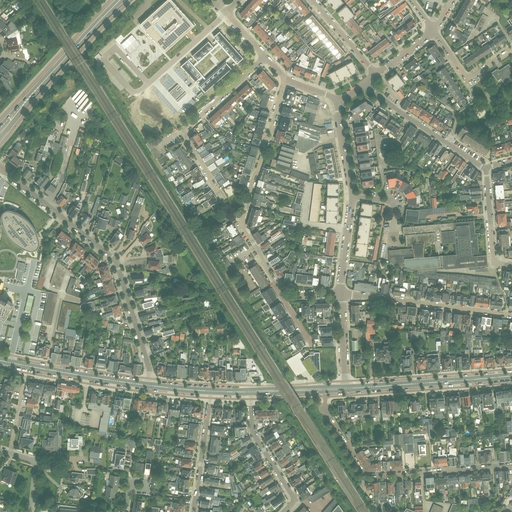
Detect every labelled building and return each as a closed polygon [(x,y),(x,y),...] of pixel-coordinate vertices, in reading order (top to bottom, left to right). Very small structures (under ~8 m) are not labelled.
[(171,0),(167,0),(140,25),(165,52),(186,34),(190,30),(195,25),(171,0)] [(259,4),(253,0),(252,0),(249,4),(254,9),(259,5),(259,4)] [(261,2),(262,0),(253,0),(259,4),(261,7),(265,10),(266,8),(263,5),(261,2)] [(289,10),(286,12),(287,14),(291,11),(302,2),(300,0),(294,0),(289,5),(292,8),(289,10)] [(326,0),(335,10),(344,2),(341,0),(326,0)] [(396,7),(394,5),(399,1),(398,0),(388,0),(387,1),(388,2),(391,6),(385,10),(383,11),(378,15),(381,18),(396,7)] [(474,0),(465,0),(464,2),(471,6),(472,7),(472,8),(476,10),(477,9),(477,8),(474,6),(474,4),(473,4),(474,0)] [(302,2),(291,11),(292,13),(295,10),(298,8),(301,10),(306,6),(302,2)] [(468,12),(471,6),(464,2),(461,9),(468,12)] [(396,8),(399,12),(400,11),(404,8),(406,7),(403,3),(401,5),(396,8)] [(252,12),(254,9),(249,4),(244,9),(256,19),(257,18),(254,15),(254,14),(252,12)] [(346,23),(352,17),(355,15),(346,5),(337,12),(346,23)] [(301,10),(299,12),(301,15),(303,13),(305,15),(310,11),(306,6),(301,10)] [(252,24),(256,19),(244,9),(240,14),(246,19),(248,17),(250,19),(250,20),(249,21),(252,24)] [(465,18),(468,12),(461,9),(458,15),(465,18)] [(313,14),(305,20),(306,22),(306,21),(309,24),(316,18),(315,17),(315,16),(313,14)] [(404,18),(403,19),(404,21),(405,21),(406,21),(411,28),(416,24),(415,22),(413,20),(414,18),(411,14),(405,18),(404,17),(403,17),(404,18)] [(466,19),(465,18),(458,15),(454,21),(461,24),(463,21),(464,22),(465,20),(469,23),(471,20),(466,18),(466,19)] [(350,27),(356,22),(352,17),(346,23),(350,27)] [(316,18),(309,24),(312,28),(319,22),(316,18)] [(257,32),(268,22),(270,20),(268,19),(263,23),(263,22),(261,24),(259,22),(257,20),(253,25),(254,26),(253,28),(257,32)] [(407,32),(411,28),(406,21),(405,21),(404,21),(400,23),(400,24),(403,27),(407,32)] [(267,27),(266,26),(269,24),(268,22),(257,32),(261,37),(266,32),(263,30),(267,27)] [(319,22),(312,28),(315,32),(322,26),(319,22)] [(353,31),(359,26),(356,22),(350,27),(353,31)] [(464,34),(455,29),(457,26),(451,23),(448,28),(456,32),(455,34),(457,35),(458,33),(460,34),(460,35),(462,36),(467,39),(469,35),(464,32),(464,34)] [(8,25),(7,27),(5,24),(0,29),(0,33),(3,36),(9,29),(11,30),(13,33),(18,29),(16,27),(14,29),(9,25),(8,25)] [(407,32),(403,27),(400,24),(395,28),(396,28),(402,36),(407,32)] [(322,26),(315,32),(318,36),(326,30),(322,26)] [(359,26),(353,31),(357,35),(363,30),(359,26)] [(493,32),(494,34),(496,32),(497,34),(496,35),(502,43),(507,40),(502,34),(500,36),(493,26),(491,28),(494,31),(493,32)] [(397,39),(402,36),(396,28),(395,28),(393,29),(396,32),(393,34),(397,39)] [(452,34),(458,37),(460,35),(460,34),(458,33),(457,35),(455,34),(456,32),(448,28),(445,33),(451,37),(452,34)] [(20,38),(17,38),(17,34),(20,32),(18,29),(13,33),(12,33),(14,36),(9,39),(10,39),(10,40),(6,40),(6,44),(8,44),(8,46),(19,44),(22,44),(22,43),(21,38),(20,38)] [(326,30),(318,36),(322,40),(329,33),(326,30)] [(214,36),(238,63),(244,58),(220,31),(214,36)] [(265,41),(270,36),(266,32),(261,37),(265,41)] [(495,36),(491,38),(497,46),(502,43),(496,35),(497,34),(496,32),(494,34),(495,36)] [(329,33),(322,40),(325,44),(332,37),(329,33)] [(484,33),(482,34),(484,38),(483,38),(483,39),(484,40),(486,39),(487,41),(486,41),(492,50),(497,46),(491,38),(489,40),(488,38),(484,33)] [(129,37),(121,44),(125,49),(136,39),(132,34),(129,37)] [(274,41),(270,36),(265,41),(266,43),(266,44),(268,46),(274,41)] [(460,40),(459,41),(462,45),(466,42),(467,39),(462,36),(460,40)] [(332,37),(325,44),(328,47),(336,41),(332,37)] [(381,41),(386,47),(391,44),(386,38),(381,41)] [(482,45),(483,47),(487,53),(492,50),(486,41),(487,41),(486,39),(484,40),(486,42),(482,45)] [(209,41),(193,55),(198,61),(214,47),(209,41)] [(336,41),(328,47),(332,51),(339,45),(336,41)] [(382,51),(386,47),(381,41),(377,44),(382,51)] [(275,53),(286,43),(285,42),(282,44),(279,47),(277,44),(272,49),(275,53)] [(279,58),(285,53),(282,51),(286,48),(285,47),(288,45),(286,43),(275,53),(279,58)] [(304,43),(300,47),(302,49),(304,52),(308,48),(304,43)] [(19,48),(19,44),(8,46),(9,48),(7,49),(8,52),(12,51),(12,55),(19,54),(20,57),(25,59),(24,54),(23,53),(22,49),(22,48),(21,47),(20,47),(19,48)] [(378,54),(382,51),(377,44),(373,48),(378,54)] [(432,53),(438,49),(434,44),(428,48),(432,53)] [(339,45),(332,51),(335,55),(342,49),(339,45)] [(477,48),(478,47),(477,45),(474,47),(476,49),(475,50),(476,52),(474,53),(478,59),(482,56),(478,50),(477,48)] [(483,47),(481,49),(479,47),(478,47),(477,48),(478,50),(482,56),(487,53),(483,47)] [(373,57),(378,54),(373,48),(368,51),(373,57)] [(284,62),(294,53),(296,51),(294,49),(290,53),(290,52),(288,50),(285,53),(279,58),(284,62)] [(342,49),(335,55),(336,57),(338,60),(346,53),(345,52),(342,49)] [(432,60),(441,54),(438,49),(432,53),(429,55),(432,60)] [(473,63),(469,57),(467,54),(468,54),(467,52),(465,53),(466,55),(465,56),(467,58),(464,60),(468,66),(473,63)] [(293,62),(291,60),(296,55),(294,53),(284,62),(288,67),(293,62)] [(303,59),(305,55),(303,53),(302,54),(299,58),(301,60),(300,62),(298,66),(295,65),(293,71),(298,73),(303,59)] [(473,63),(478,59),(474,53),(469,57),(473,63)] [(444,63),(442,61),(444,59),(441,54),(432,60),(436,65),(435,65),(436,68),(439,66),(444,63)] [(307,66),(305,65),(308,56),(305,55),(303,59),(298,73),(304,76),(307,66)] [(316,70),(320,59),(317,57),(310,78),(315,80),(317,75),(319,75),(322,68),(320,67),(318,71),(316,70)] [(13,63),(12,62),(8,59),(6,62),(4,60),(1,65),(8,71),(10,68),(14,70),(17,66),(18,67),(20,61),(15,60),(13,63)] [(410,63),(414,68),(419,65),(415,59),(410,63)] [(187,60),(181,65),(196,82),(202,76),(187,60)] [(310,78),(315,63),(315,62),(313,61),(311,68),(307,66),(304,76),(310,78)] [(346,64),(352,74),(358,71),(352,61),(346,64)] [(226,62),(200,86),(205,92),(232,68),(226,62)] [(327,63),(322,76),(325,77),(330,64),(327,63)] [(409,72),(414,68),(410,63),(405,66),(409,72)] [(346,77),(352,74),(346,64),(341,67),(346,77)] [(498,69),(492,72),(498,80),(501,78),(502,80),(505,84),(509,81),(511,78),(511,69),(511,68),(509,64),(504,67),(505,68),(499,71),(498,69)] [(6,73),(8,71),(1,65),(0,66),(0,72),(3,74),(1,77),(6,81),(10,76),(6,73)] [(448,72),(444,67),(441,69),(439,66),(436,68),(437,68),(434,70),(436,73),(437,72),(440,77),(448,72)] [(340,81),(346,77),(341,67),(335,70),(340,81)] [(259,83),(262,80),(267,75),(263,70),(257,75),(260,77),(255,82),(253,79),(250,82),(254,86),(259,83)] [(334,84),(340,81),(335,70),(329,74),(334,84)] [(440,84),(444,82),(451,77),(448,72),(440,77),(442,79),(439,82),(440,84)] [(397,73),(387,80),(396,90),(405,83),(397,73)] [(262,80),(254,86),(255,87),(256,85),(257,87),(260,84),(260,85),(264,82),(266,85),(272,79),(267,75),(262,80)] [(422,78),(419,80),(413,84),(409,90),(413,93),(419,84),(421,85),(422,83),(425,87),(429,85),(429,84),(424,77),(422,78)] [(447,87),(455,82),(451,77),(444,82),(447,87)] [(263,92),(262,95),(263,96),(269,98),(270,95),(270,94),(269,94),(269,92),(272,90),(271,89),(276,84),(272,79),(266,85),(269,88),(267,90),(266,89),(263,92)] [(450,92),(458,87),(455,82),(447,87),(450,92)] [(243,88),(248,94),(253,89),(248,84),(243,88)] [(454,97),(461,92),(458,87),(450,92),(454,97)] [(243,98),(248,94),(243,88),(238,93),(243,98)] [(304,102),(305,96),(301,95),(301,96),(295,95),(296,92),(289,89),(287,95),(300,99),(301,100),(301,101),(304,102)] [(457,102),(465,97),(461,92),(454,97),(457,102)] [(238,102),(243,98),(238,93),(233,97),(238,102)] [(411,103),(416,96),(413,93),(410,97),(409,97),(407,100),(406,99),(401,106),(406,110),(411,103)] [(301,100),(300,99),(287,95),(285,101),(293,103),(294,100),(301,102),(301,101),(301,100)] [(321,128),(313,126),(319,106),(320,101),(309,96),(308,97),(306,103),(304,110),(311,112),(307,124),(302,122),(299,132),(298,135),(299,136),(295,148),(296,148),(299,149),(299,151),(304,153),(319,143),(321,138),(319,138),(320,134),(328,133),(326,127),(321,128)] [(233,107),(238,102),(233,97),(228,101),(233,107)] [(461,107),(460,108),(461,110),(467,106),(466,104),(468,102),(465,97),(457,102),(461,107)] [(359,105),(362,110),(365,108),(370,111),(373,106),(368,103),(366,100),(359,105)] [(413,112),(421,101),(419,100),(416,104),(413,102),(409,109),(410,109),(410,110),(411,110),(413,112)] [(231,109),(233,107),(228,101),(224,106),(229,111),(232,114),(234,117),(236,115),(231,109)] [(421,101),(413,112),(416,113),(416,114),(417,114),(418,115),(422,108),(419,107),(422,102),(421,101)] [(359,112),(362,110),(359,105),(351,110),(353,113),(353,119),(359,118),(359,112)] [(424,119),(432,107),(430,105),(426,111),(424,109),(420,116),(420,117),(421,117),(422,117),(424,119)] [(430,114),(433,109),(435,106),(433,105),(432,107),(424,119),(426,120),(426,121),(427,121),(428,121),(428,122),(432,115),(430,114)] [(224,116),(229,111),(224,106),(219,110),(224,116)] [(294,109),(291,108),(284,106),(282,110),(300,115),(301,113),(293,111),(294,109)] [(221,118),(224,116),(219,110),(214,114),(221,123),(225,126),(226,125),(224,122),(224,121),(221,118)] [(368,116),(366,118),(368,121),(369,120),(372,122),(374,119),(379,122),(385,113),(381,110),(381,111),(380,110),(376,116),(373,114),(371,118),(368,116)] [(448,126),(449,119),(451,119),(453,114),(450,111),(446,117),(443,122),(439,129),(438,129),(442,132),(441,133),(445,136),(448,134),(449,130),(447,129),(448,126)] [(266,122),(268,116),(255,113),(255,115),(259,117),(258,119),(266,122)] [(385,113),(379,122),(384,125),(389,117),(388,116),(389,115),(385,113)] [(434,126),(442,115),(440,113),(437,118),(434,116),(430,123),(434,126)] [(219,125),(221,123),(214,114),(209,119),(214,124),(217,122),(219,125)] [(441,121),(444,116),(442,115),(434,126),(439,129),(443,122),(441,121)] [(391,130),(397,121),(393,118),(393,119),(392,118),(386,127),(391,130)] [(355,128),(354,128),(354,132),(355,131),(356,133),(362,132),(365,131),(365,126),(368,125),(367,121),(360,122),(361,126),(355,127),(355,128)] [(389,133),(394,136),(397,138),(401,132),(398,130),(401,125),(400,124),(401,123),(397,121),(391,130),(389,133)] [(204,135),(207,134),(214,130),(208,123),(204,126),(207,130),(201,134),(201,133),(199,134),(199,135),(198,135),(197,133),(190,138),(193,142),(204,135)] [(256,128),(255,131),(263,133),(264,128),(252,124),(250,123),(249,126),(256,128)] [(405,140),(414,127),(410,124),(404,133),(406,134),(401,141),(403,143),(405,140)] [(468,132),(471,129),(465,125),(464,128),(462,127),(457,135),(462,138),(461,139),(467,143),(472,135),(468,132)] [(403,148),(407,142),(410,137),(412,139),(418,130),(414,127),(405,140),(403,143),(401,146),(403,148)] [(277,134),(290,138),(291,136),(285,134),(286,132),(279,129),(277,134)] [(356,137),(355,137),(356,141),(357,140),(357,142),(363,141),(366,140),(367,140),(366,135),(369,134),(369,130),(365,131),(362,132),(362,135),(356,136),(356,137)] [(196,140),(193,142),(193,143),(195,147),(203,142),(202,140),(209,136),(211,134),(210,132),(207,134),(204,135),(196,140)] [(417,150),(426,135),(421,132),(415,141),(418,143),(415,149),(417,150)] [(47,140),(45,146),(44,150),(56,154),(60,142),(54,141),(56,135),(49,133),(47,140)] [(66,141),(67,136),(62,135),(60,142),(56,154),(52,167),(60,170),(67,147),(65,146),(66,141)] [(259,144),(261,139),(249,135),(248,138),(252,139),(252,142),(259,144)] [(418,151),(421,148),(424,144),(427,146),(432,139),(426,135),(417,150),(418,151)] [(472,146),(477,138),(472,135),(467,143),(472,146)] [(502,144),(500,140),(499,136),(497,137),(498,140),(501,153),(503,152),(503,153),(507,152),(507,151),(505,143),(502,144)] [(476,149),(482,141),(477,138),(472,146),(476,149)] [(358,149),(358,151),(364,150),(368,149),(372,148),(370,139),(367,140),(366,140),(363,141),(364,144),(357,145),(357,146),(356,146),(357,150),(358,149)] [(501,153),(498,140),(495,141),(496,143),(492,144),(495,154),(495,155),(499,154),(499,153),(501,153)] [(481,152),(486,144),(482,141),(476,149),(481,152)] [(259,145),(251,143),(247,142),(246,144),(242,143),(241,146),(243,146),(257,150),(259,145)] [(442,146),(437,142),(435,144),(433,143),(427,152),(430,154),(432,154),(433,152),(437,155),(442,146)] [(199,152),(210,145),(209,143),(205,145),(203,143),(196,148),(199,152)] [(19,158),(19,159),(16,157),(18,154),(20,147),(17,144),(8,155),(11,157),(13,158),(10,161),(17,167),(19,164),(23,165),(25,160),(19,158)] [(295,148),(282,144),(278,160),(273,158),(270,166),(291,172),(292,166),(290,165),(294,153),(296,148),(295,148)] [(486,147),(488,145),(486,144),(481,152),(485,155),(489,149),(486,147)] [(210,145),(199,152),(202,157),(209,152),(208,150),(212,147),(210,145)] [(176,155),(184,150),(183,148),(182,149),(180,146),(173,150),(172,149),(169,151),(173,157),(176,155)] [(256,156),(257,150),(243,146),(242,149),(249,151),(248,153),(256,156)] [(219,153),(222,150),(225,149),(224,147),(213,153),(212,151),(203,158),(205,161),(219,153)] [(369,158),(369,152),(372,152),(372,148),(368,149),(364,150),(365,153),(359,154),(359,155),(358,155),(358,159),(359,158),(360,160),(366,159),(369,158)] [(449,152),(445,149),(440,156),(441,157),(439,160),(442,162),(445,159),(449,152)] [(177,161),(186,155),(184,152),(185,152),(184,150),(176,155),(177,158),(176,159),(177,161)] [(445,159),(449,161),(454,154),(449,151),(449,152),(445,159)] [(416,152),(411,158),(406,165),(408,167),(417,153),(416,152)] [(220,155),(219,153),(205,161),(207,165),(217,159),(216,157),(220,155)] [(308,155),(312,176),(318,175),(318,173),(314,154),(308,155)] [(182,165),(190,159),(189,158),(188,158),(186,155),(177,161),(174,162),(176,165),(180,162),(182,165)] [(461,159),(456,155),(451,162),(452,162),(451,164),(456,165),(461,159)] [(121,164),(124,160),(117,156),(114,160),(121,164)] [(372,162),(372,161),(373,161),(373,157),(369,158),(366,159),(366,162),(360,163),(360,164),(359,164),(360,168),(361,167),(361,169),(367,168),(371,167),(370,163),(371,163),(372,162)] [(181,171),(192,165),(190,161),(191,161),(190,159),(182,165),(183,167),(180,169),(180,170),(181,171)] [(215,161),(208,166),(211,171),(222,163),(223,163),(225,161),(224,159),(221,161),(216,164),(215,161)] [(456,165),(455,167),(460,170),(459,171),(458,170),(456,174),(459,176),(460,175),(464,169),(463,168),(466,163),(461,159),(456,165)] [(252,169),(254,162),(246,160),(245,164),(240,163),(239,165),(252,169)] [(31,167),(29,165),(29,164),(25,162),(22,170),(24,171),(22,174),(23,175),(22,175),(24,176),(27,178),(30,175),(33,172),(32,171),(34,169),(31,167)] [(224,169),(222,166),(225,165),(223,163),(222,163),(211,171),(214,175),(224,169)] [(250,174),(252,169),(239,165),(239,168),(243,169),(242,172),(250,174)] [(470,176),(475,169),(475,168),(470,165),(466,170),(464,168),(464,169),(460,175),(463,177),(465,177),(467,174),(470,176)] [(372,176),(371,170),(375,170),(374,166),(371,167),(367,168),(368,171),(361,172),(361,173),(360,173),(361,177),(362,176),(362,178),(369,177),(368,177),(372,176)] [(193,177),(200,172),(196,167),(189,171),(190,171),(185,174),(186,176),(191,173),(193,177)] [(271,169),(263,167),(261,173),(274,177),(277,178),(277,175),(275,175),(276,174),(270,173),(271,169)] [(228,170),(227,170),(226,168),(214,176),(217,181),(230,172),(228,170)] [(475,169),(470,176),(473,178),(472,179),(472,181),(472,186),(478,185),(478,181),(475,181),(475,179),(479,172),(475,169)] [(299,179),(305,181),(307,182),(309,176),(292,170),(290,175),(299,179)] [(494,173),(494,175),(493,175),(493,176),(493,177),(493,178),(494,178),(494,179),(495,180),(502,180),(502,183),(511,183),(510,179),(508,179),(507,176),(505,176),(504,171),(504,170),(503,170),(502,170),(501,170),(500,170),(500,171),(499,171),(500,173),(494,173)] [(203,178),(201,174),(200,172),(193,177),(197,183),(193,185),(195,189),(201,185),(205,182),(203,178)] [(227,180),(226,178),(231,175),(230,172),(217,181),(220,185),(222,184),(224,187),(230,183),(228,180),(227,180)] [(261,173),(259,178),(267,181),(268,177),(274,179),(274,177),(261,173)] [(396,177),(389,178),(388,174),(385,175),(386,182),(389,182),(390,187),(394,186),(396,177)] [(43,187),(50,178),(45,175),(43,177),(41,175),(36,182),(43,187)] [(368,177),(369,177),(369,180),(363,181),(363,182),(362,182),(362,186),(363,185),(363,187),(373,185),(373,182),(376,182),(376,175),(372,176),(368,177)] [(57,180),(55,178),(50,183),(51,184),(45,191),(50,195),(56,188),(53,185),(57,180)] [(247,186),(248,180),(241,178),(240,179),(237,178),(236,182),(233,181),(233,184),(239,186),(240,184),(247,186)] [(257,185),(270,189),(271,187),(266,186),(267,182),(259,179),(257,185)] [(403,190),(409,183),(402,180),(399,188),(403,190)] [(132,187),(137,190),(140,183),(134,181),(132,187)] [(60,193),(62,195),(57,201),(62,205),(67,199),(68,200),(70,192),(69,192),(66,192),(65,194),(63,193),(67,183),(65,182),(60,193)] [(413,190),(413,189),(409,183),(403,190),(405,194),(413,190)] [(408,198),(420,195),(416,188),(413,189),(413,190),(405,194),(408,198)] [(207,200),(215,195),(211,190),(198,198),(200,200),(205,196),(207,200)] [(191,191),(182,197),(184,201),(194,195),(191,191)] [(253,198),(266,201),(268,202),(267,204),(273,205),(274,202),(270,201),(268,199),(265,198),(266,196),(263,195),(263,194),(255,192),(254,194),(253,197),(253,198)] [(218,201),(215,195),(207,200),(202,203),(205,209),(218,201)] [(419,207),(420,203),(420,195),(408,198),(407,203),(412,203),(412,207),(419,207)] [(252,201),(252,203),(260,206),(261,203),(266,204),(266,201),(253,198),(252,201)] [(71,215),(79,202),(78,201),(78,202),(77,201),(74,205),(72,204),(67,212),(71,215)] [(75,218),(80,209),(78,208),(81,204),(80,203),(80,202),(79,202),(71,215),(75,218)] [(133,239),(136,231),(133,230),(135,224),(136,224),(138,217),(143,204),(136,202),(131,215),(132,216),(130,221),(131,221),(129,229),(127,237),(130,238),(130,239),(132,239),(132,238),(133,239)] [(373,204),(362,202),(361,209),(372,211),(373,204)] [(469,213),(472,213),(478,213),(478,212),(479,212),(478,209),(477,205),(476,205),(475,204),(468,205),(469,213)] [(405,221),(418,223),(426,222),(425,216),(429,214),(460,211),(459,205),(415,209),(406,208),(405,221)] [(91,218),(88,215),(89,213),(89,210),(83,206),(82,211),(85,214),(80,219),(86,224),(91,218)] [(192,210),(190,212),(194,217),(196,216),(200,213),(198,209),(197,207),(196,208),(195,208),(192,210)] [(253,207),(251,213),(257,215),(259,215),(260,212),(260,210),(253,207)] [(100,228),(106,210),(103,209),(102,212),(98,211),(97,216),(98,216),(95,226),(100,228)] [(372,217),(372,211),(361,209),(360,216),(372,217)] [(5,226),(9,232),(9,233),(14,239),(15,239),(19,245),(22,246),(25,248),(30,250),(35,246),(37,248),(37,247),(38,247),(39,246),(39,245),(39,244),(39,243),(39,242),(39,240),(39,238),(38,237),(40,236),(40,235),(39,234),(38,233),(37,233),(32,228),(33,227),(28,221),(27,221),(22,215),(17,212),(11,210),(7,214),(5,212),(3,213),(2,215),(2,216),(2,217),(2,219),(3,221),(3,223),(2,225),(3,226),(4,227),(5,226)] [(108,215),(109,211),(106,210),(100,228),(105,229),(109,220),(110,220),(111,216),(108,215)] [(159,215),(155,212),(151,217),(154,220),(159,215)] [(259,215),(257,215),(251,213),(249,218),(257,221),(260,222),(261,222),(263,217),(259,215)] [(371,224),(372,217),(360,216),(359,222),(371,224)] [(284,220),(284,223),(290,224),(294,225),(299,226),(301,217),(295,217),(295,222),(292,221),(290,221),(284,220)] [(249,218),(247,224),(251,230),(255,228),(254,226),(253,226),(254,223),(256,223),(257,221),(249,218)] [(403,232),(405,232),(407,245),(412,245),(413,249),(389,251),(390,263),(409,268),(409,269),(409,271),(417,270),(436,269),(440,268),(440,269),(469,266),(475,266),(478,265),(481,265),(484,265),(485,270),(488,270),(488,264),(487,254),(479,255),(477,233),(475,233),(474,221),(403,227),(403,232)] [(370,230),(371,224),(359,222),(358,229),(370,230)] [(225,234),(236,228),(235,226),(234,226),(233,223),(226,227),(225,225),(213,233),(215,236),(220,232),(222,230),(225,234)] [(144,245),(149,240),(150,241),(151,241),(152,240),(152,239),(152,238),(147,233),(150,230),(144,224),(140,232),(144,236),(139,240),(140,241),(140,242),(140,243),(141,244),(142,244),(143,244),(144,245)] [(255,239),(266,231),(271,228),(270,227),(269,228),(268,227),(260,232),(258,230),(252,234),(253,237),(255,239)] [(236,228),(225,234),(226,237),(230,234),(232,236),(238,232),(237,229),(236,228)] [(277,234),(280,232),(278,229),(270,234),(272,237),(277,234)] [(369,237),(370,230),(358,229),(358,235),(369,237)] [(499,230),(500,245),(504,245),(505,257),(511,256),(511,246),(510,247),(508,229),(499,230)] [(57,247),(67,235),(62,231),(59,234),(58,233),(56,236),(57,237),(56,237),(59,240),(55,245),(57,247)] [(115,245),(118,241),(120,239),(118,237),(121,233),(118,231),(113,237),(110,241),(112,243),(112,244),(113,245),(114,245),(115,245)] [(266,231),(255,239),(256,241),(258,244),(264,239),(263,237),(268,234),(266,231)] [(241,236),(239,233),(232,237),(234,239),(229,243),(230,245),(242,237),(241,236)] [(272,237),(271,238),(264,242),(265,243),(261,245),(263,247),(262,248),(263,249),(264,250),(271,246),(268,242),(270,242),(272,240),(278,237),(277,234),(272,237)] [(59,248),(63,243),(67,245),(68,246),(70,243),(69,242),(72,239),(67,235),(57,247),(59,248)] [(368,243),(369,237),(358,235),(357,242),(368,243)] [(242,238),(242,237),(230,245),(231,247),(237,244),(238,246),(244,242),(242,238)] [(274,253),(272,251),(285,243),(283,239),(263,252),(267,258),(274,253)] [(70,259),(73,256),(75,253),(81,246),(76,242),(73,245),(72,244),(69,247),(71,248),(70,249),(73,251),(71,254),(69,257),(68,258),(70,259)] [(367,250),(368,243),(357,242),(356,248),(367,250)] [(157,257),(164,256),(162,250),(158,251),(156,245),(155,244),(153,244),(152,244),(152,245),(152,246),(146,248),(147,250),(146,251),(146,252),(146,253),(147,253),(148,253),(148,255),(155,253),(157,257)] [(83,253),(86,250),(81,246),(75,253),(77,255),(77,254),(81,257),(81,256),(82,257),(84,254),(83,253)] [(366,257),(367,250),(356,248),(355,255),(366,257)] [(60,257),(53,251),(50,255),(57,261),(60,257)] [(81,274),(83,271),(95,257),(90,253),(87,257),(86,255),(84,258),(85,259),(84,260),(88,262),(80,272),(81,274)] [(177,254),(168,255),(168,262),(172,262),(172,257),(177,257),(177,254)] [(277,254),(269,260),(272,265),(280,259),(277,254)] [(156,268),(156,269),(156,270),(158,270),(159,270),(159,269),(160,268),(160,262),(164,262),(164,256),(157,257),(156,261),(149,261),(149,263),(148,263),(148,264),(148,265),(148,266),(149,266),(149,268),(156,268)] [(97,265),(100,262),(95,257),(83,271),(86,274),(90,269),(89,268),(91,266),(95,268),(96,269),(98,266),(97,265)] [(252,273),(260,268),(255,261),(248,265),(247,263),(245,264),(248,269),(249,269),(252,273)] [(354,269),(354,272),(359,272),(359,273),(362,274),(362,272),(363,266),(362,266),(363,262),(355,261),(354,269)] [(275,265),(272,267),(279,277),(284,274),(282,271),(287,268),(283,263),(278,267),(279,267),(277,268),(275,265)] [(294,281),(297,264),(292,263),(292,267),(290,266),(289,274),(286,273),(286,277),(285,277),(285,280),(294,281)] [(108,267),(107,265),(106,266),(106,265),(103,264),(102,264),(101,266),(101,267),(99,267),(101,273),(110,271),(109,267),(108,267)] [(257,281),(265,276),(260,268),(252,273),(257,281)] [(436,269),(417,270),(417,276),(421,276),(425,277),(429,277),(436,278),(437,273),(436,269)] [(111,277),(110,275),(111,275),(110,271),(101,273),(102,278),(96,280),(97,283),(103,281),(103,280),(111,277)] [(133,275),(134,283),(144,282),(144,278),(149,277),(149,272),(146,271),(143,271),(143,274),(133,275)] [(359,290),(362,274),(359,273),(359,272),(354,272),(348,271),(348,275),(355,276),(354,281),(355,281),(354,289),(359,290)] [(400,283),(403,283),(403,281),(402,281),(403,273),(400,272),(400,277),(399,280),(398,280),(398,285),(395,284),(395,283),(391,283),(391,288),(393,288),(393,294),(399,295),(400,283)] [(265,276),(257,281),(261,288),(269,283),(265,276)] [(386,278),(379,277),(378,287),(381,287),(380,291),(387,292),(388,283),(385,283),(386,278)] [(113,285),(113,283),(111,279),(103,282),(104,285),(101,286),(93,289),(94,291),(96,290),(113,285)] [(0,286),(2,281),(0,280),(0,314),(2,316),(5,318),(13,306),(12,305),(13,303),(8,300),(7,303),(4,302),(0,299),(0,286)] [(448,302),(450,282),(451,281),(447,280),(446,286),(448,286),(447,293),(443,293),(442,301),(448,302)] [(414,294),(413,297),(420,298),(421,290),(422,283),(418,283),(418,290),(415,289),(415,288),(410,287),(411,282),(408,282),(407,288),(410,289),(409,294),(414,294)] [(115,291),(114,287),(113,285),(96,290),(97,292),(105,290),(106,294),(115,291)] [(147,289),(153,287),(152,285),(147,285),(139,287),(140,288),(136,290),(138,296),(144,294),(145,298),(152,297),(150,292),(148,293),(147,289)] [(270,287),(262,292),(265,297),(274,292),(272,288),(271,289),(270,287)] [(433,300),(434,287),(432,287),(432,288),(428,288),(428,291),(426,291),(425,299),(433,300)] [(434,287),(433,300),(440,301),(441,293),(436,292),(437,287),(434,287)] [(260,290),(259,288),(248,295),(249,297),(254,294),(259,290),(260,290)] [(489,307),(495,308),(497,295),(499,295),(499,292),(494,291),(494,294),(494,295),(493,295),(492,299),(490,299),(489,307)] [(274,292),(265,297),(268,303),(276,297),(276,296),(274,292)] [(34,296),(29,295),(27,302),(26,308),(31,310),(34,296)] [(117,302),(116,300),(117,300),(117,299),(117,298),(116,297),(116,296),(115,296),(106,299),(107,302),(97,305),(98,308),(113,304),(113,303),(117,302)] [(47,321),(47,318),(48,315),(49,312),(49,310),(50,307),(50,304),(51,301),(51,298),(52,297),(47,297),(46,301),(44,314),(43,320),(47,321)] [(144,302),(142,302),(144,308),(144,309),(146,308),(147,308),(148,310),(150,309),(151,311),(157,309),(157,310),(161,310),(160,308),(160,307),(159,306),(154,306),(153,302),(155,301),(156,299),(157,297),(152,297),(145,298),(146,301),(144,302)] [(90,311),(91,307),(92,301),(88,302),(85,303),(82,303),(81,305),(80,309),(90,311)] [(357,304),(351,305),(352,312),(359,311),(359,307),(362,307),(362,301),(357,301),(357,304)] [(280,302),(272,308),(275,313),(284,307),(281,303),(281,304),(280,302)] [(314,321),(314,318),(310,318),(309,304),(308,304),(308,303),(303,303),(303,304),(302,304),(303,315),(307,315),(307,322),(314,321)] [(406,307),(403,306),(402,305),(401,305),(401,306),(398,306),(397,313),(400,313),(400,320),(405,321),(406,313),(403,313),(403,311),(406,311),(406,307)] [(284,307),(275,313),(278,318),(286,313),(285,311),(286,311),(284,307)] [(106,317),(114,314),(115,317),(116,317),(116,320),(120,318),(119,315),(123,314),(122,314),(123,313),(122,312),(122,311),(121,309),(114,311),(105,314),(106,317)] [(155,310),(144,314),(140,315),(141,321),(144,320),(149,318),(157,316),(156,314),(155,310)] [(359,311),(352,312),(352,320),(354,320),(355,323),(359,323),(359,320),(358,320),(358,317),(359,317),(359,314),(365,313),(365,311),(359,311)] [(451,312),(445,311),(443,323),(446,324),(446,322),(450,323),(451,312)] [(456,331),(456,326),(458,313),(456,313),(455,312),(454,313),(452,321),(453,321),(452,323),(455,324),(454,324),(454,331),(449,330),(448,335),(455,336),(456,331)] [(471,338),(471,331),(472,324),(469,324),(470,315),(467,315),(468,314),(465,314),(465,315),(464,314),(463,323),(466,324),(465,329),(466,329),(466,334),(468,334),(467,337),(471,338)] [(289,318),(281,323),(284,328),(293,322),(291,319),(290,319),(289,318)] [(511,337),(511,320),(510,321),(509,324),(508,324),(508,328),(509,328),(511,328),(511,333),(503,332),(502,336),(511,337)] [(156,330),(161,328),(165,327),(163,322),(152,326),(152,327),(144,330),(146,336),(157,332),(156,330)] [(293,322),(284,328),(288,333),(296,328),(295,327),(296,326),(293,322)] [(326,334),(333,334),(333,333),(333,328),(332,328),(332,327),(325,327),(325,324),(318,325),(318,331),(322,330),(322,334),(326,334)] [(67,328),(67,329),(66,332),(66,335),(75,337),(76,330),(67,328)] [(417,330),(416,330),(413,330),(414,338),(414,341),(426,340),(425,331),(422,331),(417,330)] [(299,333),(291,338),(294,343),(303,338),(300,334),(299,333)] [(326,334),(322,334),(318,335),(319,341),(322,341),(322,345),(333,344),(333,343),(334,343),(334,339),(333,339),(333,338),(326,338),(326,334)] [(151,342),(153,346),(163,342),(161,339),(164,337),(164,336),(163,337),(159,338),(159,339),(151,342)] [(303,338),(294,343),(297,348),(305,343),(304,342),(305,341),(303,338)] [(45,347),(40,346),(41,342),(39,341),(37,346),(39,346),(37,355),(40,355),(40,356),(43,357),(43,356),(45,347)] [(78,350),(79,343),(80,341),(77,341),(75,352),(73,352),(72,355),(71,364),(75,365),(78,350)] [(389,341),(384,342),(384,345),(381,345),(381,348),(377,348),(378,360),(379,359),(379,360),(382,360),(382,359),(385,359),(385,360),(386,361),(389,361),(390,360),(390,356),(390,355),(390,354),(390,353),(389,341)] [(163,349),(162,346),(165,345),(163,342),(153,346),(155,352),(163,349)] [(469,355),(469,353),(471,353),(471,349),(471,346),(467,350),(465,350),(465,353),(462,353),(462,366),(463,366),(463,367),(467,367),(466,365),(469,365),(468,356),(469,355)] [(504,359),(502,347),(500,347),(500,350),(496,350),(497,355),(497,358),(494,358),(494,362),(497,362),(497,364),(498,364),(499,365),(501,365),(501,364),(504,364),(504,359)] [(61,362),(69,364),(69,363),(71,355),(71,352),(70,352),(70,351),(64,349),(63,353),(61,362)] [(102,357),(101,367),(105,368),(107,355),(110,356),(111,350),(107,349),(106,354),(105,354),(105,357),(102,357)] [(456,351),(455,349),(453,349),(453,354),(454,354),(454,355),(452,355),(452,360),(454,360),(454,366),(458,366),(459,367),(460,367),(461,366),(461,356),(457,356),(456,351)] [(411,350),(407,350),(407,355),(401,355),(402,369),(403,369),(405,370),(406,369),(407,369),(407,368),(408,368),(410,369),(411,368),(412,368),(411,350)] [(334,351),(321,352),(322,367),(331,367),(335,367),(335,364),(334,364),(334,355),(334,351)] [(305,359),(302,361),(311,374),(313,373),(314,372),(314,373),(317,373),(320,373),(319,352),(314,352),(310,352),(310,354),(304,358),(305,359)] [(494,355),(493,355),(493,352),(490,353),(490,354),(485,355),(486,366),(491,365),(492,366),(493,366),(493,365),(494,365),(494,362),(494,358),(494,355)] [(109,360),(107,370),(113,371),(115,354),(113,354),(112,360),(109,360)] [(364,356),(362,357),(361,354),(354,354),(354,363),(356,363),(356,364),(360,364),(360,363),(362,363),(362,361),(364,361),(365,361),(364,357),(365,357),(365,356),(364,356)] [(439,367),(438,357),(438,354),(428,355),(429,368),(430,369),(432,369),(433,368),(439,367)] [(451,367),(450,354),(447,354),(447,357),(442,358),(443,367),(444,368),(445,368),(446,367),(451,367)] [(95,356),(93,356),(91,355),(91,356),(86,355),(85,365),(85,366),(88,367),(89,366),(92,367),(93,362),(94,362),(94,359),(95,356)] [(423,355),(419,355),(420,358),(417,358),(417,361),(418,368),(419,368),(419,369),(421,369),(422,368),(422,367),(426,367),(426,361),(426,357),(423,357),(423,355)] [(168,362),(168,358),(166,357),(165,362),(158,362),(157,365),(158,365),(157,373),(162,373),(166,374),(167,363),(168,362)] [(168,358),(168,362),(169,363),(168,369),(167,374),(175,375),(176,368),(176,364),(172,364),(172,358),(168,358)] [(240,359),(241,360),(241,365),(241,380),(247,380),(247,376),(250,376),(250,372),(247,372),(247,368),(243,368),(243,365),(246,364),(244,359),(240,359)] [(208,370),(209,367),(209,363),(205,362),(205,368),(200,367),(200,377),(204,377),(204,378),(209,378),(209,371),(208,370)] [(218,367),(214,367),(215,365),(210,365),(210,366),(210,370),(211,370),(210,378),(214,378),(214,379),(218,379),(218,367)] [(5,379),(3,384),(0,383),(0,386),(2,387),(2,388),(9,390),(10,387),(14,388),(15,383),(8,381),(9,380),(5,379)] [(36,400),(36,398),(39,383),(34,382),(34,383),(29,382),(28,388),(32,389),(32,390),(35,390),(33,397),(33,399),(28,398),(27,402),(35,404),(36,400)] [(48,402),(51,402),(52,394),(55,394),(56,386),(51,385),(48,402)] [(9,390),(2,388),(0,394),(0,395),(10,398),(12,394),(8,393),(9,390)] [(101,417),(99,430),(107,432),(110,412),(111,409),(111,407),(109,407),(109,404),(111,394),(106,394),(106,395),(102,394),(102,392),(103,392),(103,391),(99,391),(99,394),(95,393),(95,392),(90,391),(90,393),(89,393),(90,394),(89,398),(89,399),(89,401),(88,408),(92,409),(92,407),(100,408),(100,407),(104,408),(104,411),(103,417),(101,417)] [(501,406),(504,405),(503,391),(496,392),(498,406),(501,406)] [(497,403),(494,403),(494,402),(493,402),(492,392),(480,393),(481,398),(483,398),(483,403),(483,408),(488,407),(488,409),(489,409),(490,410),(493,409),(494,408),(495,408),(495,407),(497,407),(497,403)] [(479,413),(481,413),(481,409),(479,396),(479,394),(477,394),(476,394),(475,393),(473,393),(473,394),(472,394),(473,399),(471,399),(471,404),(473,404),(474,404),(474,407),(477,407),(478,410),(479,410),(479,413)] [(6,402),(9,403),(10,398),(0,395),(0,403),(5,405),(6,402)] [(111,407),(111,409),(114,410),(114,408),(118,408),(119,405),(121,405),(120,409),(122,409),(124,398),(122,397),(120,397),(119,396),(117,395),(116,396),(114,404),(111,404),(111,407)] [(463,408),(468,407),(470,407),(469,396),(466,396),(465,395),(463,395),(462,396),(463,405),(463,408)] [(438,415),(437,398),(434,398),(434,397),(432,397),(431,398),(430,398),(431,410),(435,410),(435,417),(439,417),(439,415),(438,415)] [(131,399),(125,398),(123,410),(126,410),(129,410),(131,399)] [(136,399),(135,399),(134,408),(138,408),(138,411),(139,412),(139,415),(141,416),(142,409),(141,408),(142,400),(139,399),(138,398),(137,398),(136,399)] [(150,409),(151,401),(148,401),(147,400),(146,399),(145,400),(144,400),(143,411),(147,412),(147,409),(150,409)] [(410,412),(412,412),(416,412),(416,409),(418,409),(418,411),(421,411),(420,400),(416,400),(415,399),(412,399),(411,400),(411,406),(409,406),(410,412)] [(394,400),(391,400),(391,412),(394,412),(393,409),(396,409),(396,412),(400,412),(400,404),(398,404),(398,400),(394,400)] [(383,416),(391,415),(390,410),(390,401),(381,401),(382,413),(383,413),(383,416)] [(165,415),(166,411),(167,403),(166,403),(159,402),(158,412),(159,412),(158,415),(161,415),(165,415)] [(359,404),(360,417),(362,417),(362,413),(365,413),(365,416),(369,415),(368,407),(366,407),(366,403),(365,403),(364,402),(363,402),(363,403),(362,404),(359,404)] [(371,402),(370,403),(370,413),(371,416),(378,415),(378,413),(378,403),(374,403),(373,402),(371,402)] [(345,404),(343,405),(343,404),(342,403),(339,403),(338,405),(339,413),(340,416),(344,415),(344,416),(349,416),(349,412),(347,412),(347,409),(346,409),(345,404)] [(360,417),(359,404),(356,404),(356,403),(355,403),(354,403),(353,404),(352,404),(353,408),(350,408),(351,416),(355,416),(354,413),(358,413),(358,417),(360,417)] [(169,414),(175,414),(175,416),(179,416),(180,406),(179,406),(179,404),(175,404),(175,405),(171,405),(171,409),(170,409),(169,414)] [(190,405),(183,404),(182,413),(181,413),(180,415),(184,415),(184,413),(190,414),(191,406),(190,406),(190,405)] [(201,414),(201,408),(198,407),(198,406),(197,406),(197,405),(194,405),(193,406),(192,406),(192,411),(195,411),(195,417),(200,417),(200,414),(201,414)] [(223,408),(219,407),(217,407),(216,407),(214,416),(218,417),(218,421),(221,421),(220,424),(222,425),(223,424),(223,419),(221,419),(223,408)] [(232,409),(229,409),(229,408),(228,408),(226,407),(226,408),(225,408),(224,419),(230,420),(230,421),(233,421),(234,417),(231,417),(232,409)] [(243,409),(242,408),(240,408),(239,409),(236,409),(234,409),(234,413),(234,417),(233,421),(236,421),(236,420),(242,420),(243,420),(243,409)] [(236,438),(237,439),(243,436),(243,435),(244,435),(244,433),(247,433),(246,420),(243,420),(242,420),(242,425),(235,426),(236,438)] [(277,431),(281,429),(279,426),(274,429),(275,432),(274,433),(273,432),(265,437),(268,442),(279,435),(277,431)] [(457,437),(457,433),(457,429),(452,429),(452,426),(449,427),(450,437),(456,437),(457,437)] [(400,433),(395,434),(395,444),(401,444),(403,443),(403,433),(402,427),(399,427),(400,433)] [(408,427),(402,427),(403,433),(403,443),(403,446),(404,446),(404,449),(404,453),(414,452),(414,451),(414,449),(419,449),(419,451),(419,455),(420,455),(426,455),(427,455),(427,454),(426,454),(425,440),(418,440),(418,438),(413,438),(413,436),(413,433),(408,433),(408,427)] [(22,442),(21,446),(25,447),(26,446),(28,447),(28,448),(32,449),(34,440),(25,438),(27,431),(22,430),(19,442),(22,442)] [(49,441),(43,441),(43,447),(47,447),(47,448),(50,448),(50,451),(58,451),(58,433),(52,433),(52,438),(49,438),(49,440),(49,441)] [(245,444),(247,443),(251,440),(248,435),(247,436),(246,435),(239,439),(241,442),(240,443),(242,446),(245,444)] [(277,439),(274,441),(270,443),(272,446),(271,446),(272,446),(271,448),(272,449),(274,449),(274,450),(278,447),(283,444),(285,443),(282,438),(283,437),(282,435),(276,438),(277,439)] [(68,443),(68,450),(75,450),(75,448),(79,448),(79,440),(83,440),(83,436),(76,436),(76,438),(71,438),(71,443),(68,443)] [(217,437),(213,436),(212,436),(211,440),(212,440),(211,444),(219,445),(220,439),(217,439),(217,437)] [(125,439),(129,448),(133,447),(136,448),(137,440),(125,439)] [(187,445),(187,448),(195,449),(196,443),(188,442),(189,440),(182,439),(181,444),(187,445)] [(279,450),(276,452),(277,454),(277,455),(277,456),(278,457),(279,458),(283,455),(286,454),(290,452),(292,451),(290,446),(291,445),(289,441),(281,446),(281,447),(282,448),(279,450)] [(210,449),(209,452),(217,453),(217,454),(219,454),(219,455),(230,457),(231,452),(225,451),(224,452),(220,452),(218,451),(219,445),(211,444),(211,449),(210,449)] [(102,447),(91,445),(91,450),(90,457),(94,458),(93,460),(94,460),(94,463),(101,464),(101,459),(99,458),(100,451),(101,452),(102,447)] [(252,455),(258,451),(255,445),(251,448),(248,450),(246,447),(237,452),(233,455),(230,457),(231,460),(240,455),(243,453),(245,456),(250,453),(252,455)] [(183,448),(181,448),(176,447),(176,450),(181,451),(180,455),(193,457),(193,456),(193,455),(194,454),(193,453),(194,450),(184,448),(183,448)] [(491,455),(494,454),(494,448),(485,448),(485,449),(486,461),(492,460),(491,455)] [(367,453),(370,452),(368,449),(364,451),(363,449),(356,453),(359,458),(365,454),(366,455),(367,454),(366,453),(367,453)] [(486,462),(486,461),(485,449),(476,450),(476,457),(479,457),(480,462),(486,462)] [(138,471),(144,472),(150,473),(153,451),(147,450),(145,464),(136,462),(135,470),(135,469),(135,471),(138,471)] [(117,454),(115,466),(123,468),(126,451),(121,451),(121,454),(117,454)] [(255,464),(254,462),(255,461),(258,459),(262,457),(258,451),(252,455),(253,458),(248,461),(246,463),(249,467),(255,464)] [(287,458),(291,455),(293,453),(292,452),(283,457),(283,458),(279,460),(283,466),(290,461),(287,458)] [(367,456),(368,455),(371,453),(370,452),(367,453),(366,453),(367,454),(366,455),(365,454),(359,458),(362,463),(368,459),(367,456)] [(186,458),(176,457),(176,459),(182,460),(182,461),(183,461),(182,464),(182,465),(191,466),(191,465),(192,465),(192,464),(191,463),(192,459),(186,459),(186,458)] [(371,464),(371,463),(369,460),(373,458),(372,457),(368,459),(362,463),(365,467),(371,464)] [(264,463),(263,463),(261,461),(256,464),(256,463),(255,464),(249,467),(247,469),(248,470),(250,469),(251,470),(255,468),(257,471),(264,466),(265,465),(264,463)] [(299,468),(298,469),(296,465),(294,467),(291,463),(288,465),(289,465),(288,466),(289,467),(286,468),(287,470),(287,471),(287,472),(288,473),(289,473),(289,474),(294,471),(296,474),(301,471),(299,468)] [(219,472),(219,469),(220,465),(213,465),(208,465),(208,467),(207,468),(207,470),(207,471),(214,472),(214,473),(215,473),(215,475),(229,477),(229,474),(219,472)] [(183,467),(182,467),(177,466),(177,470),(178,471),(178,474),(190,476),(190,475),(191,475),(191,473),(190,473),(191,470),(183,469),(183,467)] [(268,471),(267,471),(266,468),(262,470),(261,470),(255,474),(257,476),(260,474),(262,478),(269,474),(269,473),(269,472),(268,471)] [(16,475),(16,474),(16,472),(9,469),(8,473),(4,472),(2,480),(13,484),(15,476),(16,476),(16,475)] [(82,478),(83,473),(74,472),(74,474),(68,473),(67,480),(73,481),(73,482),(77,483),(77,478),(82,478)] [(491,472),(482,473),(483,488),(484,493),(488,492),(488,487),(487,480),(491,480),(491,472)] [(305,479),(302,476),(301,473),(298,475),(295,476),(296,477),(292,480),(295,485),(305,479)] [(109,486),(107,486),(106,495),(115,497),(116,488),(118,488),(120,476),(111,475),(110,480),(109,486)] [(189,478),(185,477),(179,477),(179,476),(174,475),(174,478),(176,478),(176,482),(189,484),(189,478)] [(205,483),(210,483),(214,484),(213,485),(219,486),(220,477),(213,477),(209,476),(209,477),(206,477),(205,479),(205,480),(205,481),(205,482),(205,483)] [(267,485),(269,483),(273,481),(270,476),(259,483),(260,486),(266,483),(267,485)] [(434,477),(426,477),(427,490),(435,489),(434,477)] [(301,494),(313,486),(317,484),(316,481),(306,487),(304,484),(298,489),(297,490),(299,492),(301,494)] [(396,496),(395,496),(395,502),(399,502),(399,496),(399,494),(399,492),(403,492),(403,489),(403,481),(396,481),(396,486),(395,487),(396,496)] [(176,482),(174,482),(169,482),(169,484),(174,485),(176,485),(175,490),(179,490),(179,489),(186,490),(186,491),(189,492),(189,489),(188,489),(189,484),(176,482)] [(375,490),(375,491),(375,496),(376,496),(376,497),(378,497),(378,495),(377,482),(374,482),(372,482),(371,482),(371,483),(366,483),(367,490),(371,490),(375,490)] [(395,506),(395,502),(395,496),(395,495),(394,490),(394,486),(394,487),(394,482),(391,482),(390,482),(389,482),(388,482),(387,482),(388,491),(388,496),(392,496),(392,502),(392,506),(395,506)] [(276,490),(276,489),(278,488),(278,487),(278,486),(277,485),(276,485),(275,483),(269,487),(268,487),(259,492),(261,496),(270,490),(271,492),(275,490),(276,490)] [(310,491),(310,492),(315,489),(313,486),(301,494),(302,496),(303,499),(304,498),(304,499),(311,495),(309,492),(310,491)] [(82,495),(77,489),(73,488),(70,490),(70,491),(68,493),(71,497),(78,498),(82,495)] [(225,498),(214,497),(215,488),(210,488),(210,490),(202,489),(201,495),(212,496),(212,499),(213,500),(220,500),(225,501),(225,498)] [(276,496),(274,493),(266,498),(268,502),(276,496)] [(272,504),(277,501),(279,504),(285,500),(282,495),(276,499),(275,498),(270,501),(272,504)] [(142,501),(142,499),(140,498),(138,498),(136,498),(135,500),(133,509),(140,510),(142,501)] [(10,510),(12,503),(0,499),(0,511),(8,511),(9,510),(10,510)] [(213,501),(206,500),(202,499),(201,506),(209,507),(211,507),(212,503),(213,503),(213,504),(219,505),(220,500),(213,500),(213,501)] [(167,510),(170,510),(171,508),(185,510),(186,504),(175,502),(174,506),(171,506),(171,505),(168,505),(168,506),(167,509),(167,510)]
